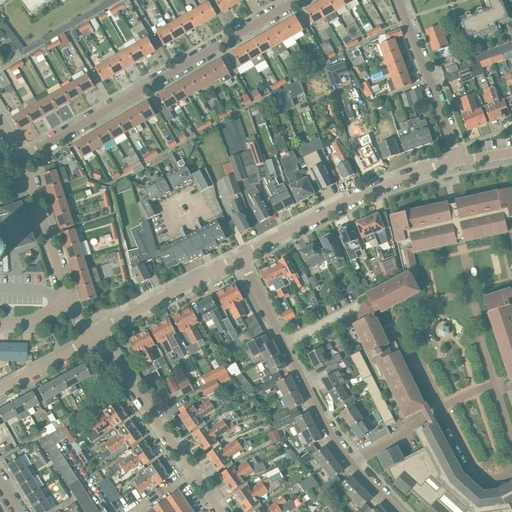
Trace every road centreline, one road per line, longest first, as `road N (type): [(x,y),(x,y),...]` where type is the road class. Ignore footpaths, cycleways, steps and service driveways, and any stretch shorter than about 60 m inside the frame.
road 1 (residential): [(23,157),(296,0)]
road 2 (unclassified): [(240,256),(344,201),(457,160)]
road 3 (residential): [(350,463),(240,256)]
road 4 (residential): [(218,511),(94,337)]
road 5 (residential): [(442,407),(397,323),(470,289)]
road 6 (residential): [(457,160),(398,0)]
road 7 (residential): [(69,299),(23,157)]
road 8 (unclassified): [(94,337),(212,271)]
